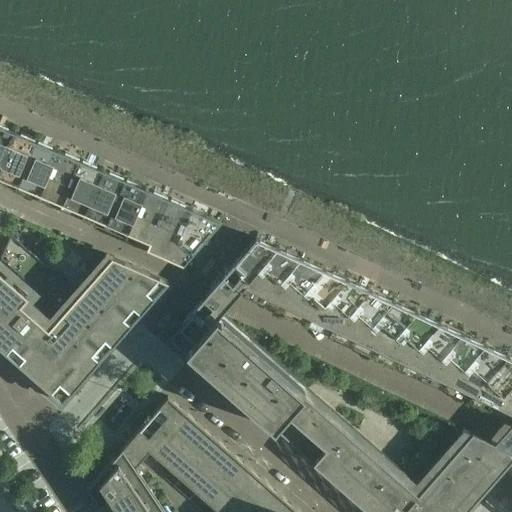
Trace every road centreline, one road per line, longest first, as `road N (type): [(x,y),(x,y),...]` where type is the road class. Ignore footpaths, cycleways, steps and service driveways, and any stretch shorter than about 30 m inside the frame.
road 1 (residential): [(139,342),(335,511)]
road 2 (residential): [(38,458),(139,342)]
road 3 (residential): [(139,342),(223,245)]
